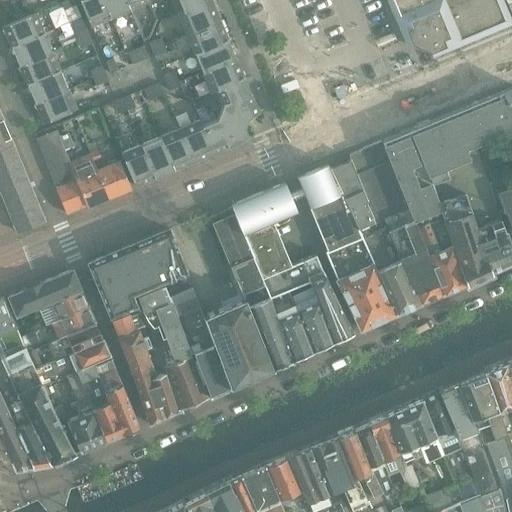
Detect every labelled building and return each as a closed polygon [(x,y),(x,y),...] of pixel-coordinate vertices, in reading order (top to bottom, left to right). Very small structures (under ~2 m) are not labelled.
[(75,5),(72,0),(66,0),(61,3),(64,11),(75,5)] [(111,18),(103,0),(79,0),(90,26),(111,18)] [(130,10),(126,0),(103,0),(111,18),(130,10)] [(150,0),(126,0),(130,10),(151,1),(150,0)] [(220,21),(211,0),(205,0),(183,9),(178,11),(187,34),(220,21)] [(205,0),(178,0),(183,9),(205,0)] [(433,51),(435,55),(509,23),(499,0),(389,0),(408,45),(413,43),(433,51)] [(44,33),(35,14),(3,27),(11,48),(44,33)] [(227,40),(220,21),(187,34),(195,53),(227,40)] [(88,36),(85,28),(74,34),(77,41),(88,36)] [(52,52),(44,33),(11,48),(19,66),(52,52)] [(91,44),(88,36),(77,41),(80,49),(91,44)] [(163,44),(161,38),(150,43),(152,49),(163,44)] [(235,59),(227,40),(195,53),(203,72),(235,59)] [(167,54),(163,44),(152,49),(157,58),(167,54)] [(147,58),(143,46),(135,49),(140,61),(147,58)] [(140,61),(135,49),(127,53),(132,64),(140,61)] [(59,71),(52,52),(19,66),(27,85),(59,71)] [(118,70),(113,58),(105,61),(110,74),(118,70)] [(243,79),(235,59),(203,72),(211,92),(216,90),(243,79)] [(104,74),(101,66),(94,69),(89,72),(93,79),(104,74)] [(67,90),(59,71),(27,85),(35,104),(67,90)] [(177,78),(174,71),(164,75),(167,83),(177,78)] [(107,82),(104,74),(93,79),(96,87),(107,82)] [(181,86),(179,82),(177,78),(167,83),(171,91),(181,86)] [(248,139),(243,127),(247,119),(258,114),(243,79),(216,90),(223,106),(217,119),(202,125),(214,153),(248,139)] [(164,95),(159,83),(151,87),(156,98),(164,95)] [(427,254),(443,293),(490,272),(490,271),(511,261),(511,252),(484,174),(472,141),(494,132),(511,124),(511,86),(381,141),(414,220),(417,227),(423,243),(434,239),(428,222),(441,217),(451,244),(427,254)] [(156,98),(151,87),(143,90),(148,102),(156,98)] [(76,110),(67,90),(35,104),(43,124),(76,110)] [(135,107),(130,95),(121,99),(126,111),(135,107)] [(126,111),(121,99),(114,102),(119,114),(126,111)] [(44,222),(0,115),(0,191),(17,233),(44,222)] [(214,153),(202,125),(200,120),(179,129),(193,162),(214,153)] [(193,162),(179,129),(159,137),(173,170),(193,162)] [(75,180),(68,162),(55,131),(36,139),(55,188),(65,184),(75,180)] [(511,182),(506,166),(494,132),(472,141),(484,174),(511,252),(511,182)] [(173,170),(159,137),(141,145),(154,177),(173,170)] [(423,243),(417,227),(414,220),(381,141),(349,155),(350,159),(367,201),(365,202),(374,222),(383,218),(388,231),(400,258),(420,303),(443,293),(427,254),(423,243)] [(154,177),(141,145),(120,153),(134,186),(154,177)] [(130,188),(119,161),(104,167),(96,146),(88,149),(90,153),(97,170),(108,197),(130,188)] [(108,197),(97,170),(90,153),(68,162),(75,180),(86,206),(108,197)] [(400,258),(388,231),(383,218),(374,222),(365,202),(367,201),(350,159),(349,159),(349,161),(331,168),(330,167),(329,168),(373,263),(397,313),(420,303),(400,258)] [(324,251),(337,280),(373,263),(329,168),(327,163),(296,176),(308,206),(312,205),(330,248),(324,251)] [(86,206),(75,180),(65,184),(76,211),(86,206)] [(263,284),(268,298),(308,281),(324,274),(315,255),(287,266),(269,223),(296,211),(284,181),(230,204),(231,208),(252,257),(263,284)] [(76,211),(65,184),(55,188),(66,215),(76,211)] [(268,298),(263,284),(252,257),(231,208),(209,217),(227,262),(243,298),(272,369),(292,360),(276,317),(268,298)] [(130,295),(186,272),(168,229),(88,263),(110,316),(135,306),(130,295)] [(397,313),(373,263),(337,280),(359,326),(360,329),(397,313)] [(16,316),(50,302),(80,289),(72,270),(41,282),(41,281),(38,282),(39,284),(26,289),(25,288),(23,289),(23,290),(8,296),(16,316)] [(310,286),(332,342),(352,333),(324,274),(308,281),(310,286)] [(164,363),(181,409),(191,405),(207,398),(191,354),(165,286),(137,297),(142,313),(152,310),(158,328),(162,339),(165,338),(174,360),(164,363)] [(332,342),(310,286),(290,294),(296,308),(312,350),(332,342)] [(80,289),(50,302),(55,314),(47,317),(50,323),(88,307),(80,289)] [(0,336),(16,329),(3,298),(0,299),(0,336)] [(272,369),(243,298),(203,316),(214,345),(229,388),(272,369)] [(58,340),(95,323),(88,307),(50,323),(58,340)] [(312,350),(296,308),(276,317),(292,360),(312,350)] [(155,377),(150,364),(131,313),(111,321),(149,424),(177,411),(164,373),(155,377)] [(95,323),(58,340),(50,344),(56,360),(58,359),(102,339),(95,323)] [(102,339),(58,359),(66,376),(75,372),(80,382),(81,382),(89,378),(84,367),(109,356),(102,339)] [(214,345),(193,353),(210,396),(229,388),(214,345)] [(42,365),(35,350),(26,353),(34,369),(42,365)] [(59,423),(34,369),(26,353),(4,364),(52,464),(74,454),(59,423)] [(94,368),(97,375),(108,402),(121,434),(139,427),(111,360),(94,368)] [(0,361),(0,395),(34,466),(48,463),(0,361)] [(504,364),(485,373),(485,374),(499,412),(511,408),(511,394),(505,365),(504,364)] [(66,421),(78,453),(104,442),(92,411),(91,409),(81,382),(80,382),(75,372),(66,376),(74,395),(71,396),(76,410),(78,409),(79,411),(78,411),(80,416),(66,421)] [(485,373),(457,384),(472,422),(474,422),(478,434),(482,445),(508,435),(499,412),(485,374),(485,373)] [(121,434),(108,402),(97,375),(89,378),(81,382),(91,409),(92,411),(104,442),(121,434)] [(443,390),(438,393),(463,449),(480,494),(482,497),(500,491),(483,446),(482,445),(478,434),(474,422),(472,422),(457,384),(446,389),(443,390)] [(438,393),(422,400),(439,444),(444,457),(445,457),(463,449),(438,393)] [(34,466),(0,395),(0,436),(11,461),(15,469),(34,466)] [(400,410),(386,416),(403,462),(405,461),(423,453),(422,451),(439,444),(422,400),(400,410)] [(386,416),(368,424),(384,467),(388,476),(399,472),(407,492),(420,487),(411,466),(407,467),(405,461),(403,462),(386,416)] [(368,424),(354,430),(383,493),(385,497),(395,492),(388,476),(384,467),(368,424)] [(354,430),(338,437),(356,478),(366,500),(383,493),(354,430)] [(439,511),(511,511),(511,447),(508,436),(508,435),(482,445),(483,446),(500,491),(482,497),(480,494),(463,501),(452,505),(439,511)] [(0,458),(11,461),(0,436),(0,458)] [(338,437),(310,449),(329,495),(342,489),(352,510),(357,508),(358,511),(368,511),(371,511),(371,510),(366,501),(366,500),(356,478),(338,437)] [(310,449),(287,458),(304,495),(311,511),(313,511),(316,511),(347,511),(341,496),(330,500),(328,495),(329,495),(310,449)] [(287,458),(265,468),(280,505),(304,495),(287,458)] [(265,468),(242,478),(257,511),(256,511),(283,511),(280,505),(265,468)] [(242,478),(228,484),(242,511),(256,511),(257,511),(242,478)] [(208,493),(206,493),(215,511),(242,511),(228,484),(225,485),(208,493)] [(205,494),(184,504),(187,511),(215,511),(206,493),(205,494)]
